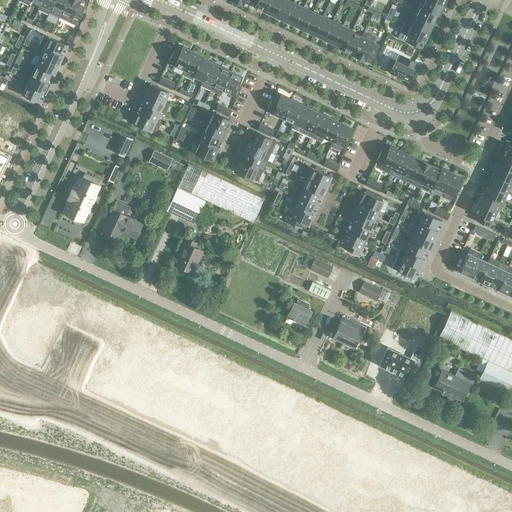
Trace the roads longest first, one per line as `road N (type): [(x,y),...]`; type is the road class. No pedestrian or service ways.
road 1 (unclassified): [(511,466),(11,231)]
road 2 (residential): [(0,384),(271,511)]
road 3 (residential): [(479,164),(434,271),(511,309)]
road 4 (unclassified): [(82,77),(11,231)]
road 5 (tertiary): [(416,112),(436,96),(484,0)]
road 6 (tertiary): [(275,53),(385,104)]
